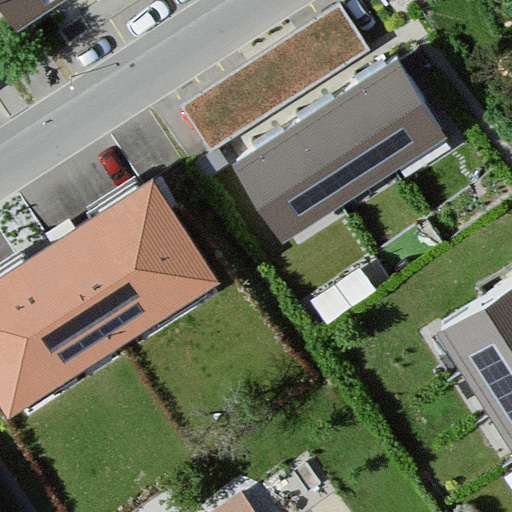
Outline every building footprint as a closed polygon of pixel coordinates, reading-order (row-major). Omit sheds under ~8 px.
[(13,0),(23,13),(43,0),(13,0)] [(340,0),(333,0),(180,99),(210,145),(368,43),(340,0)] [(448,125),(399,48),(235,152),(284,228),(448,125)] [(0,391),(3,396),(220,265),(154,156),(0,249),(0,391)] [(511,272),(438,320),(511,436),(511,272)] [(266,511),(244,478),(192,511),(266,511)]
